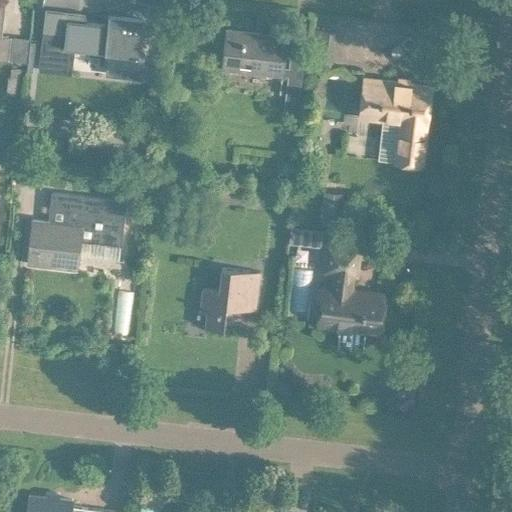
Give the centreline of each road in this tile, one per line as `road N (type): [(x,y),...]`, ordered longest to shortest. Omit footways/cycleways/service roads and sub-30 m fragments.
road 1 (residential): [(463,479),(0,428)]
road 2 (residential): [(511,38),(463,479)]
